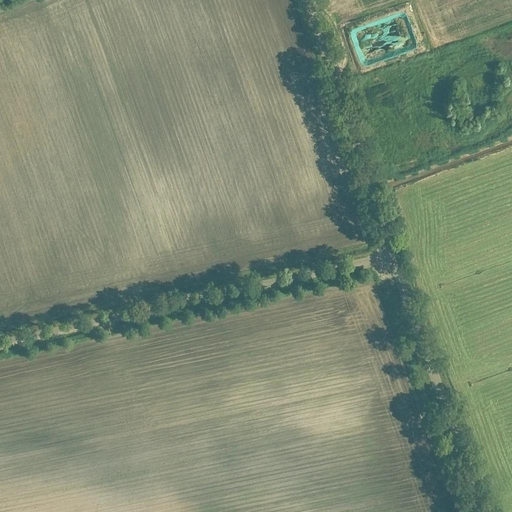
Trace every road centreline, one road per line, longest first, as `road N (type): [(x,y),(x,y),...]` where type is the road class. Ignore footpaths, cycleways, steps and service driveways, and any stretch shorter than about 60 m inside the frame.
road 1 (unclassified): [(0,346),(394,257)]
road 2 (unclassified): [(394,257),(304,0)]
road 3 (unclassified): [(484,511),(394,257)]
